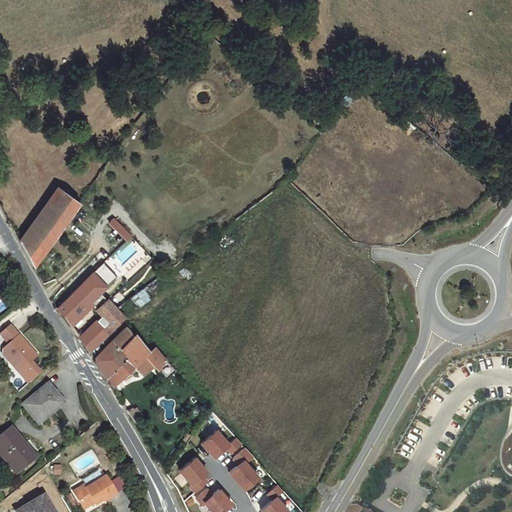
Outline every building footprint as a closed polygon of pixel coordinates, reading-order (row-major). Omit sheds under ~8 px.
[(79,203),(61,190),(22,246),(34,268),(79,203)] [(115,217),(109,222),(127,241),(133,235),(115,217)] [(130,281),(153,258),(133,237),(110,260),(130,281)] [(103,263),(93,273),(105,286),(116,277),(103,263)] [(65,317),(71,326),(81,316),(78,314),(81,310),(90,302),(99,292),(105,286),(93,273),(56,309),(65,317)] [(152,282),(141,290),(148,299),(158,291),(152,282)] [(120,288),(110,296),(118,307),(129,299),(120,288)] [(148,299),(141,290),(130,298),(138,307),(149,299),(148,299)] [(101,316),(112,307),(106,300),(99,292),(90,302),(101,316)] [(123,319),(112,307),(101,316),(84,334),(83,334),(82,333),(81,333),(81,332),(80,333),(78,334),(77,335),(81,343),(87,350),(92,350),(106,336),(123,319)] [(10,326),(0,334),(9,345),(3,350),(2,354),(18,373),(37,357),(10,326)] [(134,333),(126,327),(111,341),(119,348),(134,333)] [(134,333),(119,348),(111,341),(100,352),(95,358),(95,361),(103,372),(113,387),(131,369),(133,371),(135,369),(141,376),(152,365),(157,371),(157,370),(166,379),(175,370),(165,360),(154,347),(148,353),(138,339),(140,338),(136,332),(134,333)] [(63,403),(48,384),(22,405),(38,424),(63,403)] [(136,408),(129,413),(133,420),(141,415),(136,408)] [(11,428),(0,436),(0,450),(18,472),(35,457),(11,428)] [(216,430),(201,443),(214,457),(226,447),(231,453),(241,443),(235,437),(228,444),(216,430)] [(253,456),(245,447),(232,458),(238,464),(229,472),(244,489),(258,476),(245,463),(253,456)] [(0,456),(15,474),(18,472),(0,450),(0,456)] [(193,458),(178,471),(190,485),(189,486),(194,493),(206,482),(201,476),(206,472),(193,458)] [(84,486),(73,492),(84,510),(94,503),(102,498),(103,500),(104,501),(116,494),(115,493),(109,483),(105,476),(94,483),(85,489),(84,486)] [(90,477),(81,482),(84,486),(85,489),(94,483),(90,477)] [(118,477),(109,483),(115,493),(124,488),(118,477)] [(283,490),(277,483),(267,492),(272,499),(260,509),(262,511),(284,511),(287,510),(275,496),(283,490)] [(206,490),(196,498),(201,505),(203,503),(211,511),(221,511),(230,504),(224,497),(218,490),(211,496),(206,490)] [(71,493),(66,496),(74,509),(78,506),(71,493)] [(16,511),(52,511),(43,496),(16,511)]
